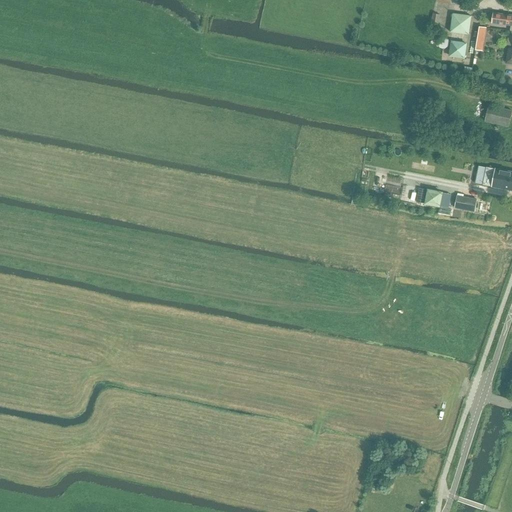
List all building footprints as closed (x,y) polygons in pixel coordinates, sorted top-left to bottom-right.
[(437,30),(440,16),(434,14),(431,28),(437,30)] [(452,14),(450,32),(468,35),(471,16),(452,14)] [(511,15),(493,14),(492,24),(511,26),(510,32),(511,32),(511,15)] [(478,37),(475,50),(476,50),(483,51),(485,38),(478,37)] [(451,41),(448,57),(465,59),(467,43),(451,41)] [(508,127),(511,111),(489,106),(485,122),(508,127)] [(478,166),(475,183),(483,185),(511,190),(511,172),(486,167),(478,166)] [(419,188),(416,202),(439,207),(442,193),(419,188)] [(474,212),(476,200),(457,197),(455,209),(474,212)]
